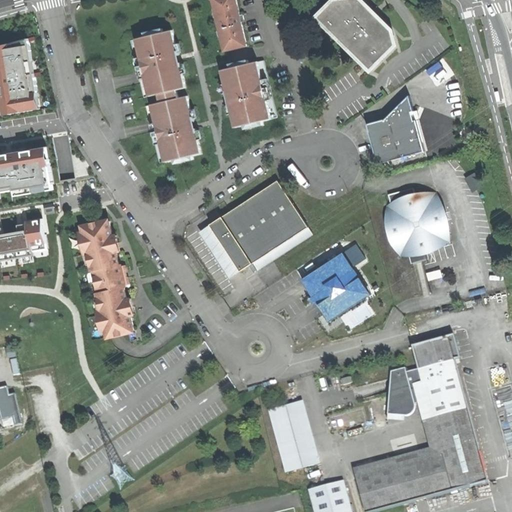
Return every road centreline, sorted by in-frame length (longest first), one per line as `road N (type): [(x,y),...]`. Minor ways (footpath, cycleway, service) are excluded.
road 1 (residential): [(148,226),(266,155),(327,162)]
road 2 (residential): [(148,226),(225,337),(254,348)]
road 3 (residential): [(79,115),(148,226)]
